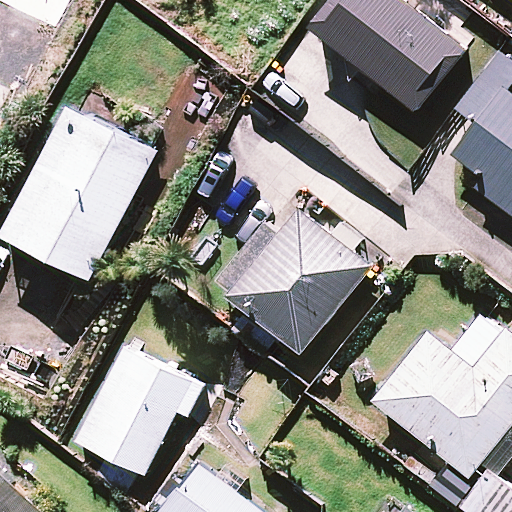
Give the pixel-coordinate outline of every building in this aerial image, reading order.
[(469,54),(402,0),(349,0),(321,35),(419,115),(469,54)] [(511,41),(485,74),(511,94),(511,93),(511,41)] [(511,94),(485,74),(458,110),(481,127),(457,158),(490,183),(482,193),(511,215),(511,94)] [(162,152),(78,109),(13,236),(96,279),(162,152)] [(346,226),(336,238),(305,213),(286,236),(274,227),(223,290),(306,356),(375,270),(356,255),(366,242),(346,226)] [(511,511),(511,484),(502,477),(508,468),(511,463),(511,337),(486,317),(456,356),(433,337),(379,405),(473,479),(454,502),(466,511),(511,511)] [(198,382),(133,348),(84,440),(149,475),(198,382)] [(49,511),(0,462),(0,511),(49,511)] [(265,511),(204,464),(166,511),(265,511)]
